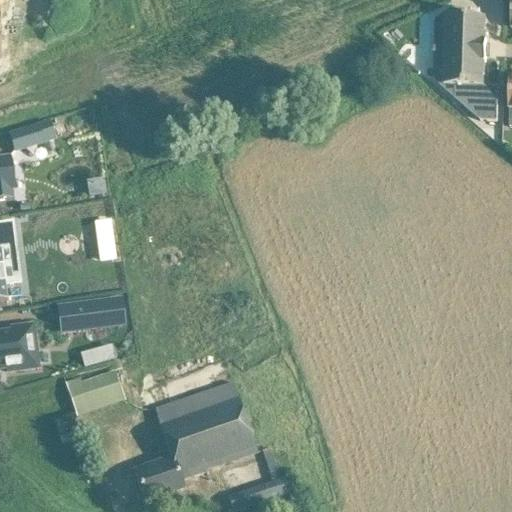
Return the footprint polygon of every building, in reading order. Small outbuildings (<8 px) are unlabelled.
[(446,30),(445,72),(457,82),(456,103),(480,123),(497,124),(498,90),(484,89),(484,65),(486,65),(486,44),(485,44),(486,20),(466,20),(466,12),(457,12),(456,20),(446,30)] [(29,37),(0,42),(0,53),(10,103),(41,97),(29,37)] [(53,84),(56,97),(37,101),(39,113),(103,100),(98,75),(53,84)] [(83,120),(107,117),(106,106),(62,112),(64,128),(83,126),(83,120)] [(111,123),(65,127),(67,147),(113,143),(111,123)] [(48,127),(8,139),(14,157),(53,145),(48,127)] [(13,157),(0,158),(0,201),(13,200),(12,190),(16,189),(13,157)] [(99,185),(87,187),(89,201),(101,200),(99,185)] [(14,220),(0,221),(0,302),(8,302),(6,285),(22,283),(14,220)] [(109,225),(95,227),(100,263),(114,262),(109,225)] [(61,305),(60,306),(64,332),(125,324),(122,297),(61,305)] [(0,371),(6,371),(6,375),(37,371),(31,329),(10,331),(11,335),(0,336),(0,371)] [(92,355),(80,359),(83,370),(95,367),(92,355)] [(233,385),(173,405),(155,411),(171,460),(133,473),(144,505),(183,491),(180,483),(192,479),(194,483),(206,479),(204,473),(257,455),(233,385)] [(75,438),(55,441),(57,464),(78,461),(75,438)] [(233,511),(235,511),(294,492),(289,478),(279,481),(271,484),(229,498),(233,511)]
